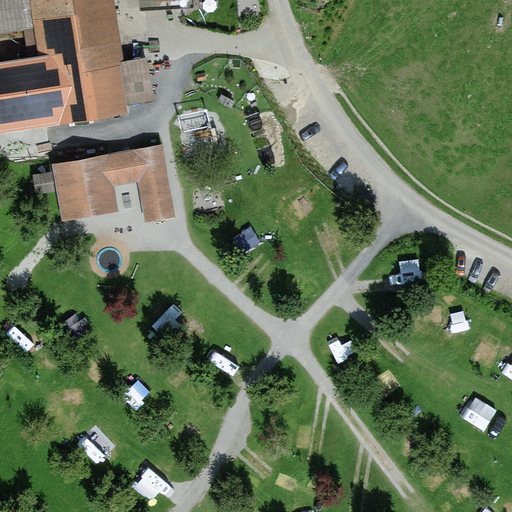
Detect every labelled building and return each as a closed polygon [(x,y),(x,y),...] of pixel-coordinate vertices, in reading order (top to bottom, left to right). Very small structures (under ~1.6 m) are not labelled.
[(150,64),(110,70),(99,0),(0,0),(0,40),(43,35),(47,61),(0,67),(0,80),(6,126),(156,105),(150,64)] [(147,0),(148,9),(188,6),(187,0),(147,0)] [(175,217),(161,141),(48,162),(58,218),(114,208),(110,185),(139,180),(147,223),(175,217)] [(262,292),(271,274),(253,264),(244,282),(262,292)] [(0,302),(10,306),(21,273),(2,267),(0,272),(0,302)]
